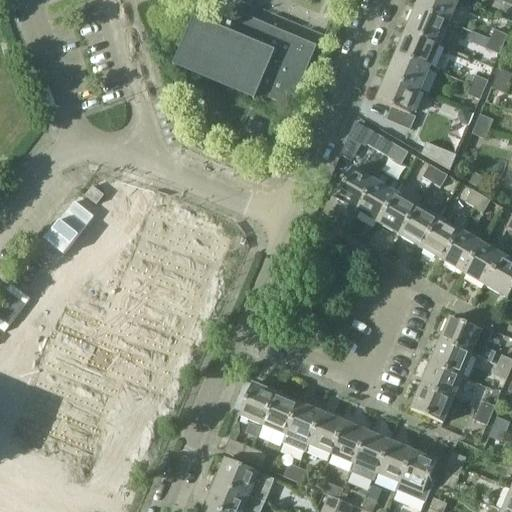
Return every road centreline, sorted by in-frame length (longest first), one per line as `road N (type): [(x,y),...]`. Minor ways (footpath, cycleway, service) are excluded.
road 1 (residential): [(247,328),(359,374),(412,280)]
road 2 (residential): [(297,212),(383,0)]
road 3 (residential): [(169,511),(247,328)]
road 4 (residential): [(155,158),(105,0)]
road 5 (residential): [(74,144),(24,0)]
road 6 (residential): [(155,158),(297,212)]
road 7 (residential): [(247,328),(297,212)]
road 8 (residential): [(0,241),(74,144)]
